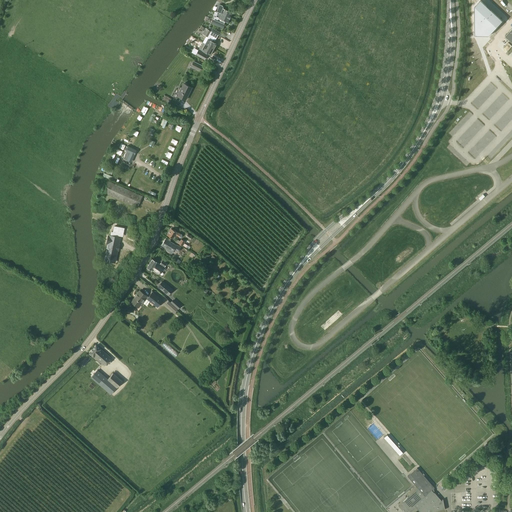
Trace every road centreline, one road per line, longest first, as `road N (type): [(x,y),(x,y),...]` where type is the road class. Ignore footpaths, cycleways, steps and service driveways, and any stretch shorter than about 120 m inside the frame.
road 1 (tertiary): [(246,511),(241,407),(265,322),(305,258),(408,159),(446,63),(450,0)]
road 2 (tertiary): [(0,436),(93,334),(144,256),(254,0)]
